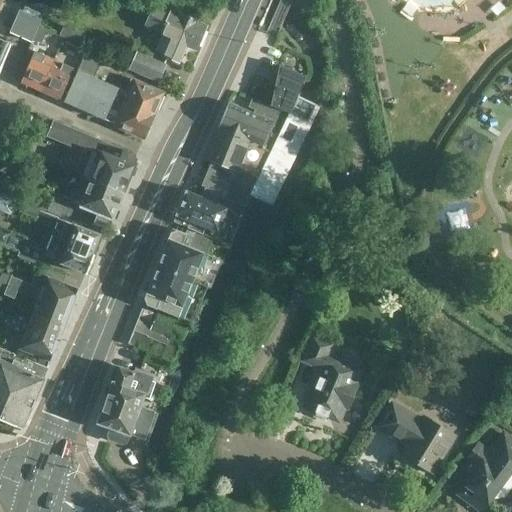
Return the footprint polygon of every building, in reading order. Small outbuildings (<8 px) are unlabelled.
[(155,8),(146,28),(164,35),(171,38),(164,55),(179,62),(186,45),(196,49),(205,27),(172,13),(170,15),(155,8)] [(10,31),(30,41),(40,20),(19,10),(10,31)] [(78,68),(63,101),(145,136),(154,116),(150,115),(154,107),(156,108),(162,96),(160,95),(160,93),(147,87),(147,86),(130,78),(124,92),(93,78),(102,58),(86,51),(78,68)] [(21,82),(40,91),(53,60),(35,52),(21,82)] [(137,52),(129,70),(159,84),(168,66),(137,52)] [(53,60),(40,91),(58,99),(72,69),(53,60)] [(214,164),(202,193),(241,210),(250,193),(269,203),(317,106),(297,95),(305,75),(288,68),(279,64),(270,105),(270,107),(251,100),(247,108),(254,110),(252,114),(227,103),(217,129),(204,160),(214,164)] [(88,159),(82,174),(123,191),(135,161),(132,153),(53,121),(46,136),(84,151),(85,149),(99,154),(96,162),(88,159)] [(54,193),(50,202),(109,225),(123,191),(82,174),(71,200),(54,193)] [(174,221),(187,227),(202,233),(204,230),(204,227),(218,233),(224,217),(236,222),(240,213),(241,210),(202,193),(200,196),(186,190),(175,218),(174,221)] [(14,211),(34,217),(54,226),(50,238),(45,250),(1,233),(0,235),(0,243),(18,251),(16,256),(39,266),(44,254),(62,262),(61,265),(88,277),(97,256),(95,255),(103,235),(99,233),(101,227),(103,227),(109,225),(50,202),(47,210),(38,207),(18,200),(0,192),(0,212),(12,217),(14,211)] [(172,228),(165,246),(218,268),(228,244),(187,227),(185,233),(172,228)] [(165,246),(154,274),(203,295),(206,288),(210,289),(218,268),(165,246)] [(36,300),(31,313),(63,326),(77,289),(61,283),(64,275),(41,267),(38,275),(34,273),(34,275),(31,281),(30,285),(0,273),(0,293),(13,299),(16,292),(32,298),(36,300)] [(203,295),(154,274),(144,297),(147,305),(161,310),(192,323),(203,295)] [(146,360),(166,368),(169,359),(172,361),(187,326),(160,316),(157,315),(156,316),(142,311),(129,343),(147,350),(143,359),(146,360)] [(63,326),(31,313),(18,349),(49,361),(63,326)] [(303,360),(321,367),(305,407),(315,411),(313,414),(326,420),(328,417),(338,421),(344,405),(348,407),(357,387),(352,385),(359,370),(326,356),(331,345),(312,338),(303,360)] [(0,419),(10,425),(11,423),(21,428),(31,402),(46,368),(31,362),(0,347),(0,419)] [(112,381),(106,397),(138,408),(143,393),(143,392),(146,382),(131,376),(133,372),(118,367),(113,381),(112,381)] [(154,414),(142,410),(138,408),(106,397),(97,423),(109,427),(106,435),(107,436),(108,438),(119,442),(124,440),(126,437),(132,439),(133,436),(144,440),(154,414)] [(415,463),(431,473),(454,435),(426,417),(422,423),(393,404),(379,427),(408,445),(402,455),(404,457),(405,460),(412,464),(415,463)] [(511,440),(504,435),(500,440),(501,447),(497,451),(476,455),(457,480),(465,486),(463,490),(464,497),(478,508),(486,507),(491,500),(489,494),(508,468),(511,471),(511,440)]
